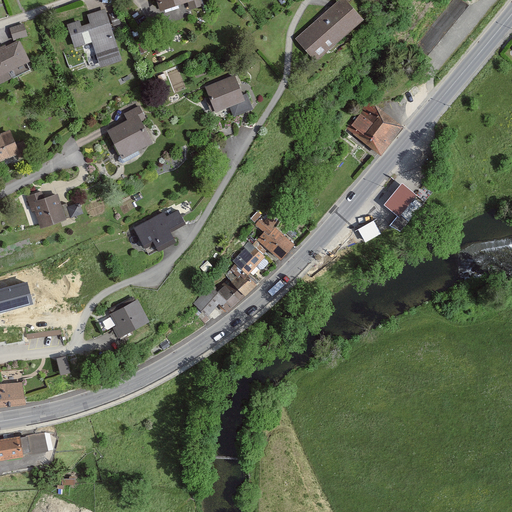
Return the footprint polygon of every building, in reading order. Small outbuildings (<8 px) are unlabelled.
[(203,0),(158,0),(165,19),(206,6),(203,0)] [(345,0),(342,0),(297,38),(316,61),(363,21),(345,0)] [(471,5),(464,0),(451,0),(413,46),(427,57),(471,5)] [(108,8),(89,14),(92,23),(85,25),(83,20),(71,24),(78,46),(95,41),(104,67),(125,59),(108,8)] [(11,25),(15,38),(29,33),(25,21),(11,25)] [(23,38),(0,49),(0,78),(34,61),(23,38)] [(237,76),(205,88),(215,115),(230,109),(234,119),(255,111),(249,95),(245,97),(237,76)] [(404,127),(374,102),(351,130),(382,154),(404,127)] [(129,124),(109,134),(121,159),(152,143),(142,123),(146,121),(138,106),(123,113),(129,124)] [(14,130),(0,135),(0,164),(26,153),(14,130)] [(426,204),(402,184),(385,205),(398,216),(390,226),(402,232),(426,204)] [(61,186),(31,195),(43,230),(73,220),(61,186)] [(164,213),(134,228),(145,250),(155,245),(159,252),(176,243),(170,231),(184,224),(178,213),(167,218),(164,213)] [(280,262),(296,244),(262,214),(253,224),(265,235),(258,242),(280,262)] [(374,221),(359,230),(367,243),(382,235),(374,221)] [(215,286),(196,306),(212,320),(223,309),(230,317),(259,286),(248,276),(266,257),(257,247),(229,276),(236,282),(224,295),(215,286)] [(27,283),(0,289),(0,312),(33,304),(27,283)] [(110,317),(121,338),(146,325),(135,304),(110,317)] [(67,354),(58,356),(61,373),(71,371),(67,354)] [(0,385),(0,410),(29,408),(27,383),(0,385)] [(0,437),(0,457),(22,454),(19,435),(0,437)]
